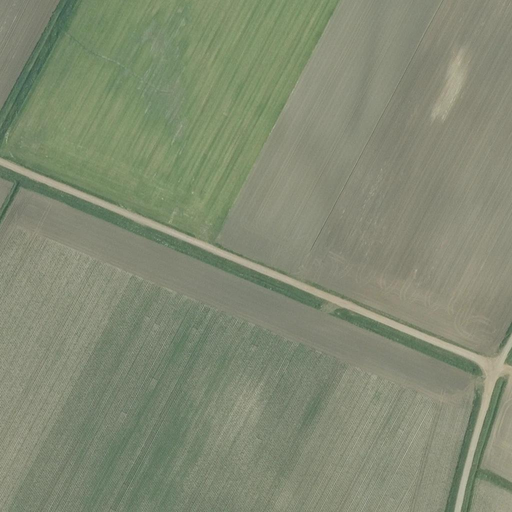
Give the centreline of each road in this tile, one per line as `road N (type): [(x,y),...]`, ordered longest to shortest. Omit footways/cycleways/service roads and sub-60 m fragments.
road 1 (track): [(495,369),(0,162)]
road 2 (unclassified): [(511,339),(495,369),(456,511)]
